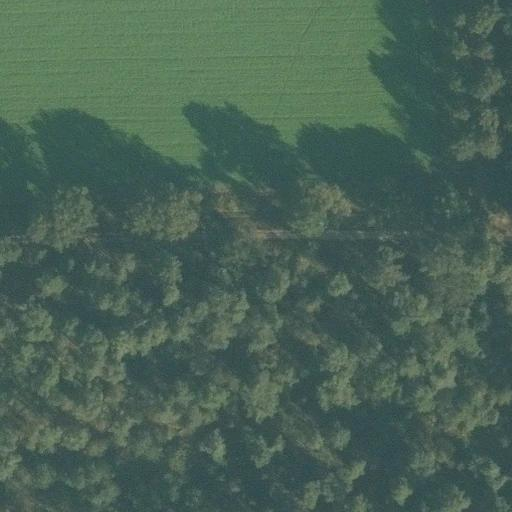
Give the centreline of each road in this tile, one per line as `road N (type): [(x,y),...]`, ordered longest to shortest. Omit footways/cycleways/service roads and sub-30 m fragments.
road 1 (track): [(0,220),(334,212),(482,218)]
road 2 (track): [(0,241),(480,238)]
road 3 (track): [(482,218),(474,0)]
